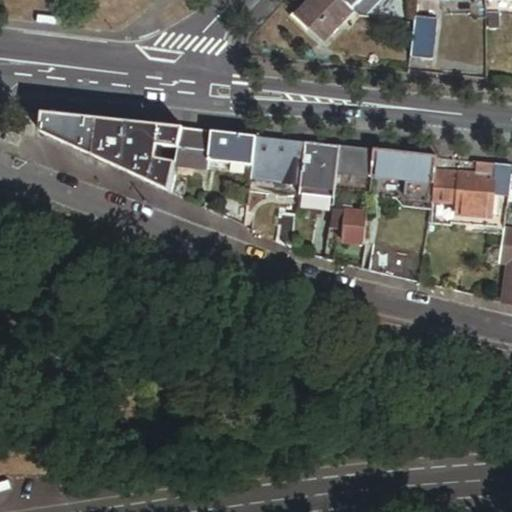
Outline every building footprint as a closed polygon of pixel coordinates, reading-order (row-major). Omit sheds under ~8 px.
[(353,14),(338,0),(313,0),(296,19),(322,45),(340,27),(353,14)] [(338,0),(353,14),(366,0),(338,0)] [(366,0),(353,14),(358,19),(368,21),(387,0),(366,0)] [(353,14),(340,27),(348,35),(361,22),(358,19),(353,14)] [(488,15),(488,30),(499,30),(499,15),(488,15)] [(417,19),(412,60),(433,63),(438,21),(417,19)] [(170,194),(174,177),(176,169),(176,167),(156,162),(160,146),(180,150),(184,131),(43,115),(41,134),(170,194)] [(176,167),(176,169),(196,171),(210,172),(211,165),(215,135),(184,131),(180,150),(176,167)] [(259,140),(215,135),(211,165),(234,167),(256,170),(259,140)] [(308,145),(259,140),(256,170),(255,178),(255,179),(281,181),(289,182),(289,186),(290,186),(303,187),(308,145)] [(341,149),(308,145),(303,187),(301,204),(335,207),(339,175),(339,173),(341,149)] [(377,153),(341,149),(339,173),(374,177),(377,153)] [(440,160),(377,153),(374,177),(374,179),(437,186),(438,172),(440,160)] [(511,185),(511,168),(479,165),(478,176),(438,172),(437,186),(435,202),(461,205),(459,217),(494,221),(497,197),(511,199),(511,185)] [(255,178),(256,170),(234,167),(233,175),(255,178)] [(195,181),(196,171),(176,169),(174,177),(190,180),(195,181)] [(190,180),(174,177),(170,194),(186,202),(190,180)] [(289,182),(281,181),(280,190),(289,191),(290,186),(289,186),(289,182)] [(249,232),(252,201),(234,199),(231,223),(249,232)] [(346,243),(367,245),(370,214),(349,211),(346,243)] [(296,254),(300,220),(283,218),(280,246),(296,254)] [(511,228),(506,227),(501,265),(511,266),(506,303),(511,304),(511,228)] [(373,272),(423,284),(428,252),(376,245),(373,272)]
